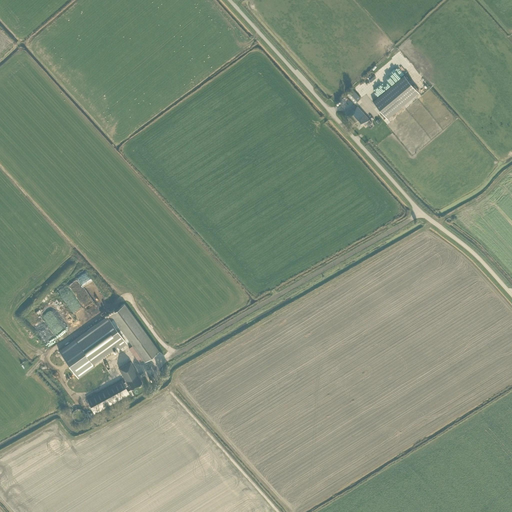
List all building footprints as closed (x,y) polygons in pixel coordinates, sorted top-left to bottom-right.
[(387,119),(403,106),(419,92),(404,75),(373,101),(387,119)] [(355,103),(360,98),(352,89),(347,94),(355,103)] [(372,122),(369,119),(357,106),(346,116),(354,124),(354,123),(359,128),(366,122),(369,125),(372,122)] [(68,305),(75,315),(86,308),(89,314),(92,311),(88,306),(89,304),(94,307),(91,303),(93,301),(83,286),(78,283),(76,284),(76,283),(72,281),(68,283),(75,294),(76,294),(78,296),(76,297),(70,287),(68,288),(62,296),(64,298),(68,301),(70,303),(68,305)] [(144,362),(159,351),(124,303),(109,314),(144,362)] [(75,339),(92,364),(116,347),(117,349),(126,343),(107,316),(75,339)] [(139,379),(137,376),(138,376),(130,362),(119,369),(126,382),(123,383),(121,380),(86,399),(94,413),(129,394),(125,387),(128,385),(130,390),(142,383),(140,379),(139,379)]
